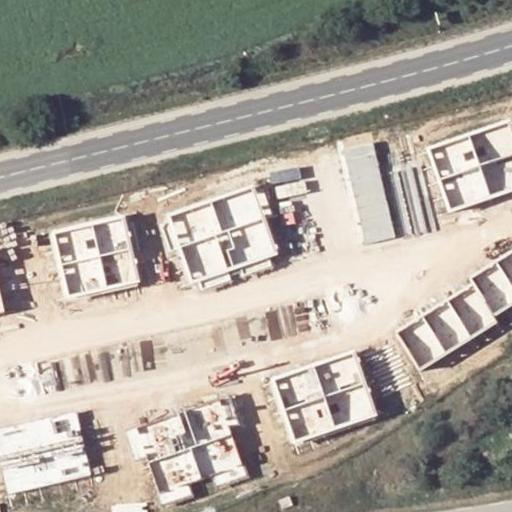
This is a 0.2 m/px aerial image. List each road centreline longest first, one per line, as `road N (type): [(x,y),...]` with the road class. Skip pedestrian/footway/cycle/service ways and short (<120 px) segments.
road 1 (tertiary): [(511,47),(42,168)]
road 2 (residential): [(0,354),(49,342),(131,352),(359,273)]
road 3 (residential): [(359,273),(511,218)]
